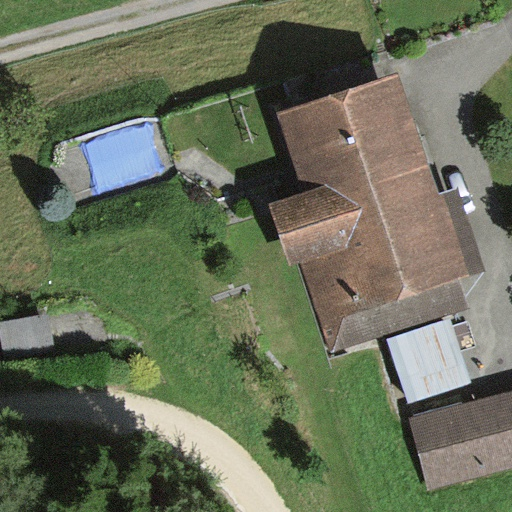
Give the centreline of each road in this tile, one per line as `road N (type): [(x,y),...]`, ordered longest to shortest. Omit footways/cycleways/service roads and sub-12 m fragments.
road 1 (track): [(0,416),(93,416),(160,430),(221,464),(261,511)]
road 2 (track): [(0,62),(228,0)]
